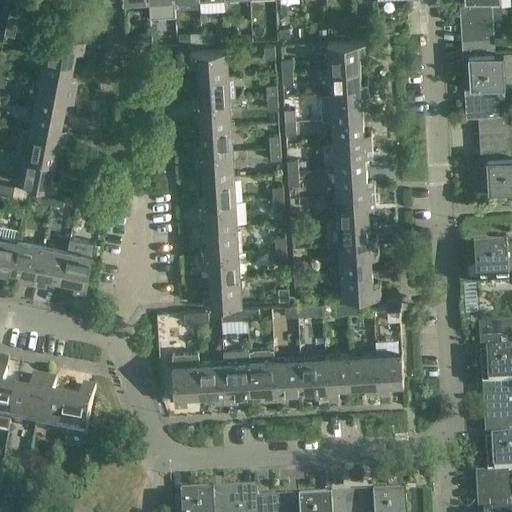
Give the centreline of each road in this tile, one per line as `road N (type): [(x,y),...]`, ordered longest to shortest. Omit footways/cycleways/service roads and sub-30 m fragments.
road 1 (residential): [(166,459),(436,444)]
road 2 (residential): [(436,444),(454,412),(446,213)]
road 3 (residential): [(446,213),(432,0)]
road 4 (residential): [(115,339),(142,296),(140,208)]
road 5 (residential): [(166,459),(115,339)]
